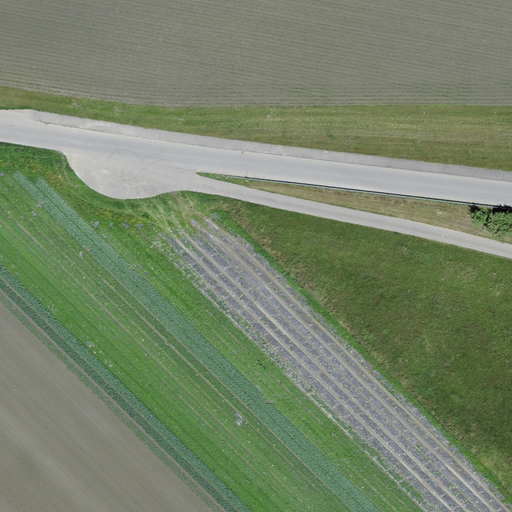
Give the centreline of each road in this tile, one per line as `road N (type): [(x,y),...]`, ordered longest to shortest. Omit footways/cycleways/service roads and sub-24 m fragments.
road 1 (unclassified): [(0,119),(123,145),(511,191)]
road 2 (track): [(511,249),(178,185),(151,209),(121,202),(123,145)]
